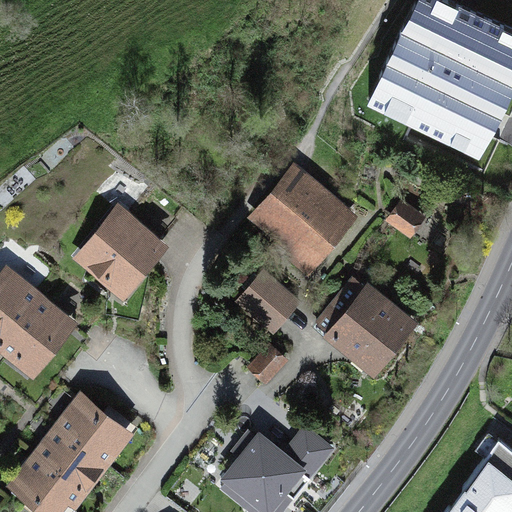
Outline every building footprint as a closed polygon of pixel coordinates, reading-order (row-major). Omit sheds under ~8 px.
[(511,93),(511,34),(438,0),(420,0),(371,107),(482,158),(511,93)] [(358,215),(300,167),(253,223),(312,271),(358,215)] [(427,216),(401,198),(384,221),(409,239),(427,216)] [(170,249),(118,206),(73,259),(125,303),(170,249)] [(0,347),(34,375),(76,324),(7,267),(0,275),(0,347)] [(301,301),(264,269),(234,303),(272,335),(301,301)] [(419,323),(367,282),(323,338),(374,379),(419,323)] [(288,362),(276,348),(251,371),(263,385),(288,362)] [(42,511),(72,511),(134,433),(82,392),(9,486),(42,511)] [(219,488),(249,511),(285,511),(335,450),(303,424),(282,451),(262,435),(219,488)] [(511,511),(511,453),(498,444),(447,511),(511,511)]
